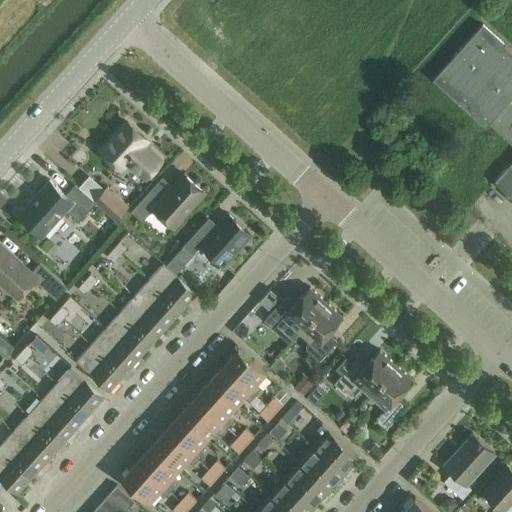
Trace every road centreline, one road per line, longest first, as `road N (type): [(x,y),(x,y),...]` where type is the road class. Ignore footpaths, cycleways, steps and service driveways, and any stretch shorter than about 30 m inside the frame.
road 1 (residential): [(45,511),(326,193)]
road 2 (residential): [(326,193),(131,12)]
road 3 (residential): [(492,348),(326,193)]
road 4 (residential): [(351,511),(492,348)]
road 5 (tertiary): [(0,158),(131,12)]
